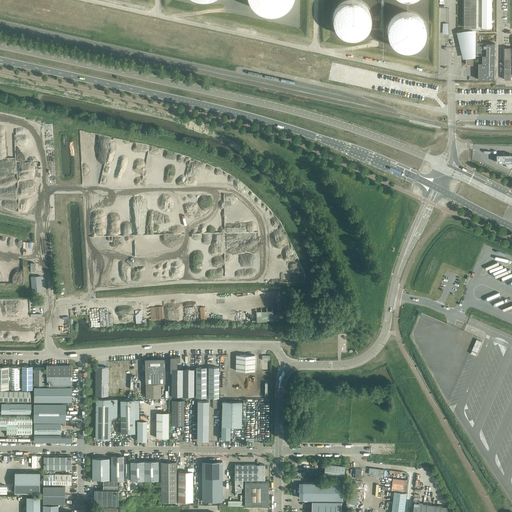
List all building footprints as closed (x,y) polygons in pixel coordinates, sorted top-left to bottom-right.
[(259,10),(260,11),(262,11),(263,12),(264,12),(266,12),(268,13),(269,13),(271,13),(272,13),(274,13),(276,12),(278,12),(280,11),(281,10),(282,10),(284,9),(285,8),(286,7),(288,5),(289,4),(290,3),(290,2),(291,1),(291,0),(249,0),(250,1),(251,2),(251,3),(252,4),(253,5),(253,6),(255,7),(256,8),(257,9),(258,9),(259,10)] [(357,1),(356,0),(355,0),(353,0),(349,0),(348,0),(347,0),(346,1),(344,1),(343,2),(342,2),(341,3),(340,4),(339,5),(338,6),(337,7),(336,8),(336,9),(335,10),(334,11),(334,12),(334,13),(333,14),(333,15),(333,16),(333,17),(333,18),(333,19),(333,20),(333,21),(333,22),(333,24),(334,25),(334,26),(335,27),(336,29),(336,30),(337,30),(338,31),(338,32),(339,33),(340,34),(341,35),(342,35),(343,36),(345,36),(346,37),(347,37),(348,37),(349,38),(350,38),(351,38),(352,38),(353,38),(354,38),(355,37),(356,37),(358,37),(359,36),(360,36),(361,35),(362,35),(363,34),(364,33),(365,33),(366,32),(366,31),(367,30),(368,29),(369,27),(369,26),(369,25),(370,24),(370,23),(370,22),(371,21),(371,20),(371,18),(371,17),(371,16),(370,16),(370,15),(370,14),(370,13),(369,12),(369,11),(368,10),(368,9),(367,8),(366,7),(366,6),(365,5),(364,4),(362,3),(361,3),(361,2),(359,1),(358,1),(357,1)] [(481,0),(482,28),(492,28),(491,0),(481,0)] [(410,50),(411,49),(412,49),(414,49),(415,48),(416,48),(417,47),(418,46),(419,45),(420,44),(421,43),(422,42),(422,41),(423,40),(424,39),(424,38),(425,37),(425,36),(425,35),(425,34),(425,33),(425,32),(426,31),(425,30),(425,28),(425,27),(425,26),(425,25),(424,24),(424,23),(423,22),(423,21),(422,20),(421,19),(420,18),(419,17),(418,16),(417,15),(416,14),(415,14),(414,13),(413,13),(412,13),(410,12),(409,12),(408,12),(407,12),(406,12),(404,12),(402,12),(400,13),(399,13),(398,14),(397,14),(396,15),(395,16),(394,17),(393,17),(392,18),(392,19),(391,20),(390,21),(390,22),(389,23),(389,24),(388,26),(388,27),(388,28),(388,29),(387,31),(388,32),(388,33),(388,34),(388,35),(388,36),(388,37),(389,38),(389,39),(390,40),(390,41),(391,42),(392,43),(393,44),(394,45),(395,46),(396,47),(397,47),(398,48),(399,48),(401,49),(402,49),(403,50),(405,50),(406,50),(407,50),(408,50),(410,50)] [(495,79),(495,43),(477,43),(477,34),(474,34),(474,32),(469,32),(464,32),(460,34),(462,43),(464,43),(463,55),(466,55),(466,64),(473,64),(473,55),(483,55),(483,63),(479,63),(479,79),(494,79),(495,79)] [(511,154),(497,154),(497,163),(505,163),(505,164),(506,164),(506,165),(507,165),(507,167),(511,167),(511,154)] [(41,276),(31,277),(32,291),(42,291),(41,276)] [(257,321),(279,320),(279,310),(257,311),(257,321)] [(482,341),(477,339),(472,350),(477,352),(482,341)] [(195,397),(195,366),(195,355),(185,355),(185,368),(177,368),(177,361),(180,361),(180,356),(170,357),(170,398),(179,398),(179,397),(185,397),(195,397)] [(255,371),(255,355),(236,355),(236,370),(255,371)] [(165,383),(165,358),(145,359),(145,384),(146,384),(161,383),(165,383)] [(72,385),(72,369),(72,365),(47,365),(47,385),(72,385)] [(9,380),(9,376),(9,366),(0,366),(0,390),(3,391),(3,389),(9,389),(9,380)] [(21,389),(21,367),(10,366),(10,376),(9,376),(9,380),(10,380),(10,389),(21,389)] [(33,389),(33,366),(22,366),(22,389),(33,389)] [(44,385),(44,367),(34,367),(34,385),(44,385)] [(108,395),(109,367),(96,367),(95,395),(108,395)] [(206,397),(206,367),(196,367),(196,397),(206,397)] [(219,397),(219,367),(209,367),(209,397),(219,397)] [(144,397),(145,373),(137,373),(137,385),(135,385),(135,397),(144,397)] [(161,397),(161,383),(146,384),(146,398),(161,397)] [(72,387),(34,387),(34,401),(66,401),(72,401),(72,387)] [(0,400),(31,401),(31,391),(3,391),(0,390),(0,400)] [(117,417),(117,399),(96,398),(96,416),(95,438),(110,439),(111,416),(117,417)] [(135,399),(120,400),(121,433),(135,433),(135,399)] [(184,425),(184,400),(172,400),(172,425),(184,425)] [(0,413),(31,413),(31,402),(0,401),(0,413)] [(208,440),(209,401),(198,401),(197,440),(208,440)] [(242,401),(222,401),(221,426),(221,438),(230,438),(231,426),(241,426),(242,401)] [(34,421),(65,421),(66,421),(66,403),(34,403),(34,421)] [(169,438),(169,412),(156,412),(156,438),(169,438)] [(32,414),(17,414),(0,414),(0,427),(7,428),(7,435),(17,435),(32,435),(32,414)] [(137,418),(137,438),(146,438),(146,418),(137,418)] [(34,433),(61,433),(61,423),(34,423),(34,433)] [(71,469),(71,456),(44,456),(44,469),(71,469)] [(124,480),(124,456),(120,456),(115,456),(111,456),(111,480),(124,480)] [(92,457),(92,479),(109,479),(109,457),(92,457)] [(161,462),(161,502),(176,502),(176,462),(171,462),(171,457),(166,457),(166,462),(161,462)] [(158,461),(153,461),(149,461),(139,461),(135,461),(130,461),(131,480),(158,480),(158,461)] [(202,481),(202,486),(202,491),(202,496),(202,500),(202,501),(222,501),(222,500),(222,496),(222,491),(222,487),(222,480),(222,481),(222,476),(222,471),(222,467),(222,461),(218,461),(214,461),(210,461),(206,461),(202,461),(202,467),(202,471),(202,476),(202,481)] [(323,476),(343,479),(345,466),(325,463),(323,476)] [(265,479),(265,464),(235,464),(235,487),(243,487),(243,479),(265,479)] [(192,501),(193,471),(179,471),(178,501),(192,501)] [(15,472),(15,492),(40,493),(40,491),(40,472),(15,472)] [(71,484),(71,474),(43,474),(43,484),(71,484)] [(118,489),(119,481),(103,480),(103,489),(118,489)] [(268,506),(268,491),(268,481),(245,481),(245,506),(268,506)] [(302,499),(343,499),(343,482),(303,482),(302,488),(301,488),(301,493),(302,493),(302,499)] [(65,486),(43,486),(43,503),(65,503),(65,486)] [(347,497),(347,503),(358,504),(359,493),(362,493),(362,490),(359,490),(359,488),(356,488),(356,493),(353,492),(352,498),(347,497)] [(118,505),(119,490),(94,490),(94,505),(118,505)] [(403,511),(406,493),(394,491),(391,511),(403,511)] [(39,511),(40,496),(27,496),(27,505),(23,505),(22,511),(39,511)] [(341,511),(342,501),(312,501),(311,511),(341,511)] [(446,511),(447,507),(414,502),(412,511),(446,511)]
